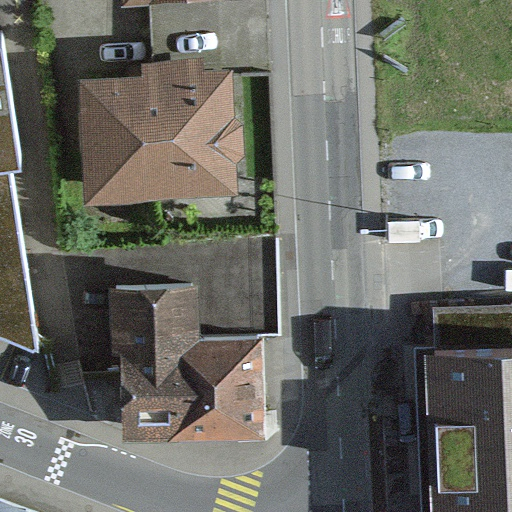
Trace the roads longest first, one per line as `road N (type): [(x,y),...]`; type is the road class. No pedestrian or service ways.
road 1 (primary): [(321,0),(344,511)]
road 2 (residential): [(209,511),(0,430)]
